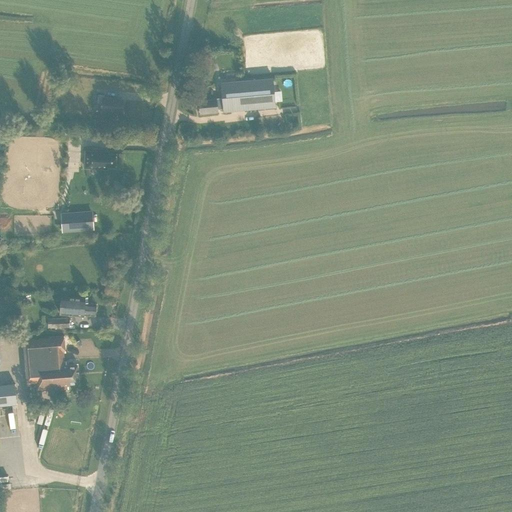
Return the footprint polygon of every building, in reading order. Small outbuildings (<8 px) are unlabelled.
[(276,107),(273,79),(221,83),(223,99),(217,99),(199,100),(200,113),(218,112),(218,108),(224,107),(224,111),(276,107)] [(121,113),(123,100),(104,98),(104,95),(98,95),(97,103),(102,103),(102,111),(121,113)] [(109,151),(85,150),(84,169),(108,170),(108,168),(117,168),(117,153),(109,153),(109,151)] [(61,214),(62,230),(93,228),(92,212),(61,214)] [(61,314),(84,316),(85,314),(95,315),(96,304),(85,303),(85,298),(62,296),(61,314)] [(48,327),(53,327),(69,327),(69,319),(48,319),(48,327)] [(64,361),(64,353),(66,353),(64,336),(50,337),(50,338),(24,340),(29,402),(43,401),(42,391),(69,389),(68,386),(79,385),(78,364),(67,365),(66,361),(64,361)] [(0,405),(17,403),(15,383),(0,384),(0,405)]
